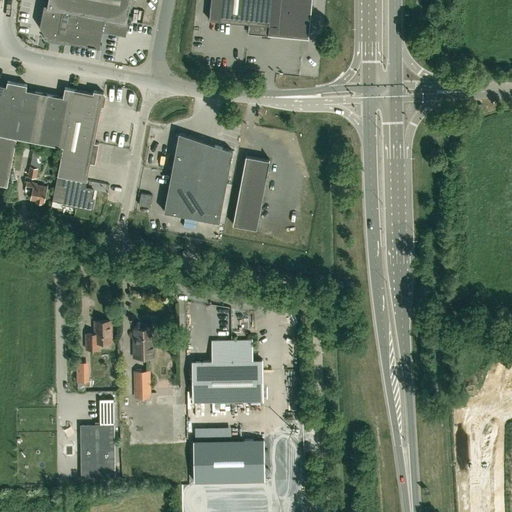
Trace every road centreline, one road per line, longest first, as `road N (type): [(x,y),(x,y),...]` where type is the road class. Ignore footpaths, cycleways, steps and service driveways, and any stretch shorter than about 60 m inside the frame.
road 1 (unclassified): [(327,511),(310,300),(291,288),(117,251)]
road 2 (primary): [(368,93),(381,334),(410,501)]
road 3 (primary): [(410,501),(395,92)]
road 4 (unclassified): [(368,93),(254,98),(151,83)]
road 5 (unclassified): [(117,251),(151,83)]
road 6 (unclassified): [(151,83),(2,53)]
